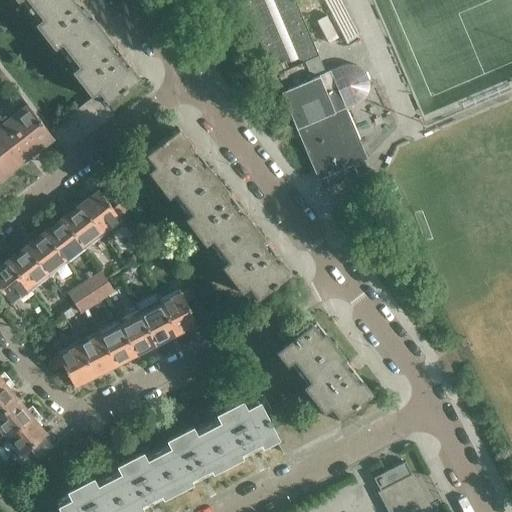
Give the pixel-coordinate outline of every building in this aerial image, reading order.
[(78,0),(37,0),(28,7),(38,20),(35,22),(43,34),(82,4),(78,0)] [(241,0),(313,170),(317,179),(359,162),(366,159),(345,108),(356,103),(361,100),(365,96),(367,92),(369,86),(368,80),(365,73),(363,70),(359,67),(355,65),(350,64),(345,64),(340,65),(311,78),(304,61),(318,55),(294,0),(241,0)] [(82,4),(43,34),(54,48),(57,45),(65,56),(101,28),(82,4)] [(101,28),(65,56),(75,68),(71,70),(81,82),(119,52),(101,28)] [(119,52),(81,82),(91,95),(94,93),(97,97),(102,104),(103,103),(114,95),(119,100),(139,84),(135,79),(138,76),(119,52)] [(97,97),(88,103),(103,123),(113,115),(103,103),(102,104),(97,97)] [(88,103),(79,110),(94,129),(103,123),(88,103)] [(3,107),(0,109),(0,116),(30,155),(40,148),(53,138),(26,104),(10,117),(3,107)] [(79,110),(70,117),(85,136),(94,129),(79,110)] [(0,163),(8,174),(20,164),(19,163),(30,155),(0,116),(0,163)] [(70,117),(61,124),(76,143),(85,136),(70,117)] [(61,124),(53,130),(52,131),(67,150),(76,143),(61,124)] [(148,170),(157,181),(196,151),(177,127),(142,155),(151,167),(148,170)] [(196,151),(157,181),(167,195),(171,192),(179,202),(214,175),(196,151)] [(362,169),(358,171),(360,175),(366,189),(377,184),(371,170),(364,173),(362,169)] [(214,175),(179,202),(188,214),(184,217),(194,229),(232,199),(214,175)] [(86,199),(79,204),(103,235),(110,230),(107,227),(118,219),(120,222),(121,221),(118,218),(126,212),(119,204),(112,209),(97,191),(96,191),(98,193),(87,201),(86,199)] [(232,199),(194,229),(204,242),(207,240),(215,250),(251,222),(232,199)] [(68,213),(61,219),(84,250),(92,244),(89,240),(99,233),(102,236),(103,235),(79,204),(78,205),(80,207),(69,215),(68,213)] [(50,227),(43,233),(66,264),(74,258),(71,255),(81,247),(84,250),(61,219),(60,219),(61,221),(51,229),(50,227)] [(269,246),(251,222),(215,250),(225,262),(221,265),(230,277),(269,246)] [(32,241),(25,247),(48,278),(55,272),(53,269),(63,260),(65,264),(66,264),(43,233),(42,233),(43,235),(33,243),(32,241)] [(269,246),(230,277),(240,289),(244,286),(252,298),(264,288),(268,294),(289,278),(285,272),(288,270),(269,246)] [(13,255),(6,261),(29,292),(37,286),(34,283),(44,275),(47,278),(48,278),(25,247),(24,248),(25,249),(15,257),(13,255)] [(0,290),(3,294),(0,295),(0,304),(2,307),(2,308),(9,302),(11,305),(19,300),(17,296),(26,289),(29,292),(6,261),(5,262),(6,263),(0,267),(0,290)] [(113,291),(101,271),(67,293),(80,312),(113,291)] [(158,299),(157,300),(175,334),(176,334),(175,332),(186,326),(187,328),(195,323),(184,302),(193,297),(188,288),(179,292),(178,289),(169,293),(170,297),(160,303),(158,299)] [(137,310),(155,344),(155,342),(166,337),(167,338),(175,334),(157,300),(149,304),(150,307),(139,313),(137,310)] [(118,320),(117,321),(134,355),(135,355),(134,353),(145,347),(146,349),(155,344),(137,310),(128,314),(130,318),(119,324),(118,320)] [(289,360),(299,373),(334,344),(315,321),(312,323),(309,320),(295,331),(297,333),(276,350),(286,363),(289,360)] [(97,331),(96,331),(114,366),(115,365),(114,363),(125,358),(126,359),(134,355),(117,321),(108,325),(110,328),(99,334),(97,331)] [(77,341),(76,342),(94,376),(95,376),(94,374),(105,368),(106,370),(114,366),(96,331),(88,336),(89,339),(79,345),(77,341)] [(57,356),(49,360),(54,370),(62,366),(72,385),(85,378),(86,380),(94,376),(76,342),(68,346),(70,349),(58,355),(56,352),(55,352),(57,356)] [(334,344),(299,373),(306,383),(303,385),(314,399),(353,368),(334,344)] [(353,368),(314,399),(320,406),(327,401),(336,413),(339,418),(348,411),(352,416),(373,400),(369,394),(372,392),(353,368)] [(7,378),(0,383),(0,412),(17,398),(8,387),(12,384),(7,378)] [(241,401),(230,406),(253,449),(275,438),(276,437),(272,430),(272,429),(255,397),(242,404),(241,401)] [(17,398),(0,412),(0,431),(4,437),(35,412),(30,406),(26,409),(17,398)] [(319,407),(316,408),(327,430),(338,424),(336,420),(339,418),(336,413),(327,401),(320,406),(319,407)] [(218,417),(206,423),(226,463),(253,449),(230,406),(216,414),(218,417)] [(316,408),(306,413),(317,435),(327,430),(316,408)] [(35,412),(4,437),(19,454),(46,433),(36,421),(40,418),(35,412)] [(306,413),(294,419),(305,441),(317,435),(306,413)] [(294,419),(283,425),(294,447),(305,441),(294,419)] [(191,427),(181,432),(203,475),(226,463),(206,423),(192,429),(191,427)] [(283,425),(272,430),(276,437),(275,438),(283,453),(294,447),(283,425)] [(168,442),(156,449),(177,488),(203,475),(181,432),(166,439),(168,442)] [(52,445),(43,435),(29,447),(38,457),(52,445)] [(141,453),(131,458),(153,501),(177,488),(156,449),(143,456),(141,453)] [(118,469),(106,475),(125,511),(131,511),(153,501),(131,458),(116,465),(118,469)] [(405,461),(373,477),(379,490),(411,474),(405,461)] [(91,478),(79,484),(93,511),(125,511),(106,475),(93,482),(91,478)] [(93,511),(79,484),(66,491),(68,494),(56,501),(61,511),(93,511)]
